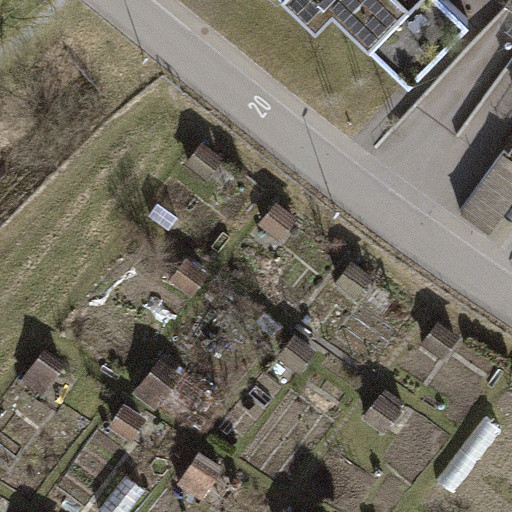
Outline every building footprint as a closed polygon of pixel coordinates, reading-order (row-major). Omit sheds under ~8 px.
[(287,0),(328,39),(347,20),(420,92),(483,27),(459,3),(461,0),(287,0)] [(203,139),(185,163),(228,195),(247,170),(203,139)] [(511,161),(468,219),(494,238),(511,214),(511,161)] [(300,217),(280,202),(261,229),(280,243),(300,217)] [(171,281),(191,296),(212,267),(192,252),(171,281)] [(377,276),(355,261),(337,286),(358,302),(377,276)] [(467,338),(440,318),(421,344),(448,364),(467,338)] [(322,350),(299,333),(288,348),(311,365),(322,350)] [(49,361),(30,386),(55,404),(73,379),(49,361)] [(410,405),(389,389),(368,417),(390,433),(410,405)] [(134,405),(117,429),(141,447),(158,423),(134,405)] [(208,454),(183,490),(206,507),(232,472),(208,454)]
